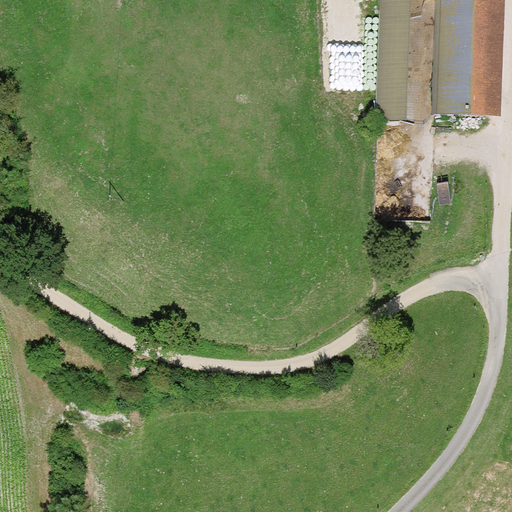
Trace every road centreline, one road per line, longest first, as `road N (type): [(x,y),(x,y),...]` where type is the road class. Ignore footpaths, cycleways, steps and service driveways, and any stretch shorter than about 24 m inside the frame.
road 1 (track): [(0,266),(113,334),(172,358),(230,366),(322,357),(430,287),(458,283),(492,293),(502,328),(484,389),(393,511)]
road 2 (track): [(506,0),(492,293)]
